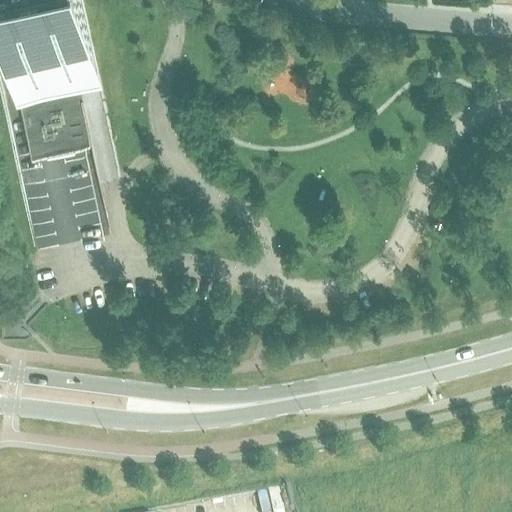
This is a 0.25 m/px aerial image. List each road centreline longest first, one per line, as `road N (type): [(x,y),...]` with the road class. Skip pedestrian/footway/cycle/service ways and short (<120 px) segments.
road 1 (secondary): [(232,409),(511,348)]
road 2 (secondary): [(232,409),(0,371)]
road 3 (secondary): [(0,404),(116,418),(232,409)]
road 4 (residential): [(511,28),(327,11),(307,0)]
